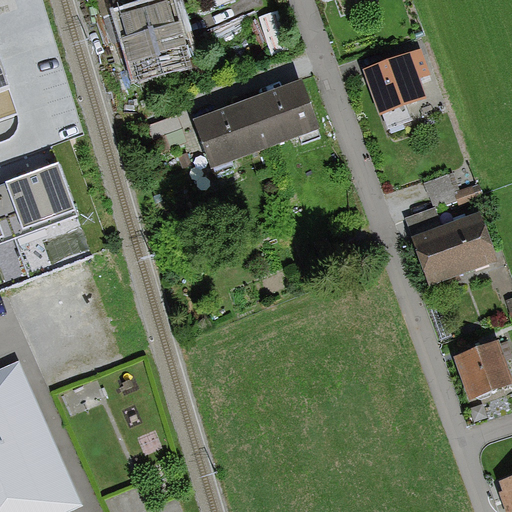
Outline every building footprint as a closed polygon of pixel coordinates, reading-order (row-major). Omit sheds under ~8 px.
[(96,0),(102,18),(112,45),(119,43),(110,14),(121,11),(117,0),(96,0)] [(171,0),(115,17),(137,88),(193,71),(171,0)] [(384,117),(389,133),(413,124),(408,111),(430,102),(423,83),(434,79),(423,50),(363,73),(380,119),(384,117)] [(0,59),(0,119),(19,112),(0,59)] [(212,174),(321,133),(303,84),(193,125),(212,174)] [(158,155),(188,144),(178,117),(148,127),(158,155)] [(60,167),(5,187),(13,208),(19,225),(23,235),(77,216),(60,167)] [(425,184),(436,210),(459,202),(456,193),(450,176),(425,184)] [(479,186),(456,193),(459,202),(462,209),(484,202),(479,186)] [(0,212),(13,208),(5,187),(0,188),(0,212)] [(0,225),(2,231),(19,225),(13,208),(0,212),(0,225)] [(407,220),(414,241),(443,231),(436,210),(407,220)] [(462,279),(498,266),(481,217),(443,231),(414,241),(412,242),(430,291),(441,287),(443,294),(465,286),(462,279)] [(23,235),(19,225),(2,231),(6,241),(23,235)] [(329,239),(315,244),(324,269),(351,259),(346,246),(333,251),(329,239)] [(454,361),(470,404),(511,389),(511,359),(506,362),(500,345),(495,347),(492,339),(480,343),(483,350),(454,361)] [(0,373),(0,511),(76,511),(84,509),(20,365),(0,373)] [(511,511),(511,480),(500,484),(504,494),(499,496),(505,511),(511,511)]
